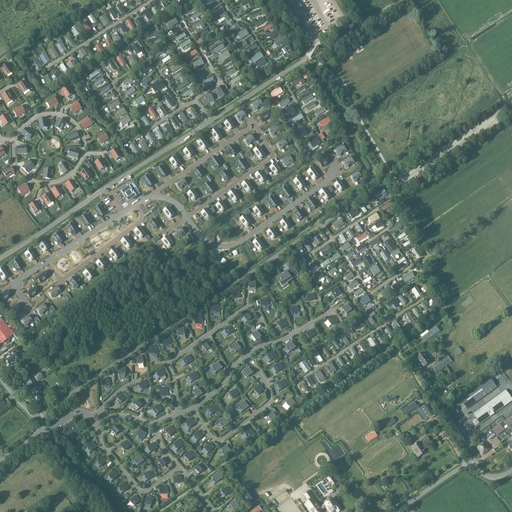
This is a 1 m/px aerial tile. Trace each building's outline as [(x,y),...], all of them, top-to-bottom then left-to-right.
[(163,3),(160,5),(165,13),(169,11),(163,3)] [(220,4),(212,9),(214,12),(222,7),(220,4)] [(120,5),(117,7),(122,16),(126,14),(120,5)] [(155,7),(151,9),(157,18),(160,16),(155,7)] [(111,8),(108,10),(114,20),(117,18),(111,8)] [(261,9),(250,15),(252,19),(263,13),(261,9)] [(151,19),(145,10),(139,15),(141,18),(145,15),(149,21),(151,19)] [(225,13),(216,18),(220,24),(225,20),(224,18),(226,21),(230,19),(225,13)] [(105,15),(99,18),(104,27),(110,23),(105,15)] [(140,18),(134,22),(140,30),(145,26),(140,18)] [(175,18),(166,23),(170,28),(178,23),(175,18)] [(263,19),(254,24),(256,28),(265,22),(263,19)] [(129,20),(126,22),(132,30),(135,28),(129,20)] [(201,21),(192,26),(194,29),(200,25),(202,29),(205,27),(203,24),(203,23),(201,21)] [(87,22),(83,24),(88,32),(92,30),(87,22)] [(237,23),(229,28),(231,32),(239,26),(237,23)] [(121,24),(115,28),(117,31),(120,29),(123,34),(126,32),(121,24)] [(271,24),(263,29),(265,32),(273,27),(271,24)] [(180,25),(171,31),(173,34),(182,28),(180,25)] [(75,26),(72,28),(77,37),(80,35),(75,26)] [(206,29),(197,35),(200,38),(208,32),(206,29)] [(155,30),(145,37),(147,40),(154,35),(156,39),(159,37),(157,33),(155,30)] [(245,30),(237,34),(240,40),(249,35),(245,30)] [(279,30),(269,37),(271,40),(281,34),(279,30)] [(184,33),(175,38),(177,42),(186,36),(184,33)] [(118,35),(112,38),(117,46),(123,43),(118,35)] [(70,36),(67,38),(72,47),(76,45),(70,36)] [(282,38),(274,44),(276,46),(284,41),(283,41),(285,40),(283,36),(282,37),(282,38)] [(214,37),(206,43),(208,46),(216,40),(214,37)] [(160,38),(152,44),(154,47),(162,42),(160,38)] [(109,39),(105,41),(110,51),(114,49),(109,39)] [(189,40),(180,46),(182,49),(191,43),(189,40)] [(235,46),(238,51),(247,45),(244,41),(235,46)] [(62,43),(56,46),(61,54),(67,51),(62,43)] [(137,44),(132,47),(137,55),(142,52),(137,44)] [(101,45),(95,48),(99,56),(105,53),(101,45)] [(222,45),(213,50),(216,53),(224,48),(222,45)] [(289,46),(283,49),(284,51),(286,54),(288,57),(294,53),(289,46)] [(54,48),(48,51),(53,60),(59,56),(54,48)] [(83,48),(77,53),(81,59),(87,55),(83,48)] [(195,50),(187,55),(189,59),(198,53),(195,50)] [(231,57),(227,52),(223,54),(224,54),(218,57),(222,63),(231,57)] [(260,52),(250,59),(254,64),(263,57),(260,52)] [(45,54),(40,57),(44,65),(50,62),(45,54)] [(131,55),(128,57),(133,66),(136,65),(131,55)] [(120,56),(117,58),(122,67),(125,65),(120,56)] [(169,56),(162,61),(164,64),(171,59),(169,56)] [(201,59),(192,64),(196,69),(204,64),(201,59)] [(37,60),(34,62),(39,70),(42,68),(37,60)] [(231,60),(223,65),(225,68),(233,63),(231,60)] [(264,60),(257,65),(257,66),(257,67),(258,68),(266,63),(264,60)] [(73,61),(68,65),(73,72),(78,69),(73,61)] [(111,61),(108,63),(113,72),(117,70),(111,61)] [(178,62),(169,68),(173,73),(181,67),(178,62)] [(62,63),(60,65),(64,71),(66,74),(68,73),(66,70),(62,63)] [(7,65),(1,68),(0,68),(0,69),(2,72),(3,71),(6,76),(11,72),(7,65)] [(149,65),(140,72),(142,74),(151,68),(149,65)] [(234,68),(225,74),(227,77),(236,71),(234,68)] [(98,70),(89,76),(91,79),(100,73),(98,70)] [(202,71),(193,77),(197,84),(206,78),(202,71)] [(181,72),(173,78),(175,81),(183,75),(181,72)] [(57,74),(52,78),(56,85),(61,82),(57,74)] [(45,79),(44,79),(50,88),(53,86),(48,77),(45,79)] [(150,77),(141,84),(143,87),(144,86),(146,90),(149,88),(146,84),(152,80),(150,77)] [(212,77),(202,83),(204,86),(214,80),(212,77)] [(239,77),(231,82),(232,85),(241,80),(239,77)] [(301,77),(291,83),(293,86),(303,80),(301,77)] [(102,78),(94,83),(96,86),(104,81),(102,78)] [(131,78),(122,83),(124,86),(133,81),(131,78)] [(23,82),(18,85),(18,86),(17,86),(19,89),(20,88),(23,93),(29,89),(24,82),(23,82)] [(161,82),(153,87),(156,92),(165,87),(161,82)] [(210,94),(201,99),(205,106),(209,103),(213,101),(214,101),(212,97),(217,94),(220,99),(222,98),(227,95),(222,86),(214,91),(210,94)] [(73,94),(68,87),(62,91),(61,91),(63,94),(64,93),(67,98),(73,94)] [(279,87),(269,94),(273,99),(283,93),(279,87)] [(133,88),(124,94),(127,97),(135,91),(133,88)] [(192,89),(183,94),(185,98),(191,95),(192,97),(196,95),(192,89)] [(308,90),(297,96),(299,99),(310,93),(308,90)] [(0,97),(2,99),(3,99),(6,104),(12,100),(7,92),(2,96),(0,97)] [(167,95),(164,97),(170,105),(172,103),(167,95)] [(311,95),(302,101),(304,105),(313,99),(311,95)] [(142,96),(134,101),(137,106),(145,101),(142,96)] [(54,98),(47,103),(50,108),(55,105),(56,106),(58,105),(58,103),(54,98)] [(288,99),(279,105),(281,108),(290,102),(288,99)] [(259,100),(251,106),(254,111),(263,105),(262,104),(259,100)] [(118,101),(109,107),(111,111),(121,105),(118,101)] [(77,103),(77,102),(74,104),(75,105),(70,108),(74,114),(81,109),(77,103)] [(162,106),(159,108),(163,114),(164,116),(167,114),(162,106)] [(16,110),(15,109),(12,111),(13,112),(17,117),(24,112),(21,107),(16,110)] [(148,109),(147,110),(153,119),(157,116),(151,107),(150,108),(148,109)] [(283,114),(285,117),(287,115),(295,110),(293,107),(283,114)] [(116,113),(115,114),(118,119),(119,117),(120,118),(126,114),(123,108),(116,113)] [(324,108),(314,114),(316,117),(326,111),(324,108)] [(192,109),(189,111),(194,120),(197,118),(192,109)] [(182,112),(178,114),(184,124),(188,121),(182,112)] [(242,112),(235,116),(237,118),(239,122),(246,117),(242,112)] [(265,113),(259,116),(263,122),(271,117),(270,115),(268,112),(265,113)] [(0,118),(0,119),(4,126),(10,123),(7,118),(8,117),(6,114),(5,115),(0,118)] [(301,115),(292,121),(294,125),(303,119),(301,115)] [(128,116),(119,121),(123,127),(131,121),(128,116)] [(145,116),(140,119),(143,122),(144,121),(147,126),(150,124),(145,116)] [(173,117),(170,119),(175,128),(179,126),(173,117)] [(88,119),(87,118),(85,120),(85,121),(81,124),(84,129),(92,125),(88,119)] [(328,118),(319,123),(322,129),(331,124),(328,118)] [(45,119),(39,120),(40,126),(39,126),(40,129),(47,128),(45,119)] [(56,128),(61,131),(66,123),(60,120),(57,125),(56,124),(54,127),(56,128)] [(230,120),(225,124),(228,128),(229,131),(231,129),(235,127),(230,120)] [(167,131),(163,133),(165,137),(169,134),(171,136),(173,135),(171,133),(172,132),(167,124),(164,126),(167,131)] [(274,127),(268,130),(272,136),(279,132),(278,130),(276,126),(274,127)] [(303,126),(296,130),(301,138),(308,134),(303,126)] [(25,129),(21,134),(29,139),(33,134),(33,133),(31,131),(30,132),(25,129)] [(216,129),(211,133),(213,136),(215,138),(217,141),(218,140),(222,137),(216,129)] [(158,130),(155,132),(160,140),(164,138),(158,130)] [(68,136),(71,142),(79,138),(76,132),(71,134),(70,133),(68,134),(68,136)] [(102,135),(97,138),(101,144),(108,139),(105,133),(104,132),(101,134),(102,135)] [(151,134),(147,136),(152,144),(155,142),(151,134)] [(251,136),(244,141),(247,144),(248,146),(250,144),(255,141),(251,136)] [(203,138),(198,142),(203,150),(208,147),(203,138)] [(317,138),(309,143),(313,149),(320,144),(317,138)] [(144,140),(138,143),(143,152),(149,149),(144,140)] [(284,140),(277,145),(280,150),(287,146),(284,140)] [(134,145),(131,146),(136,155),(139,153),(134,145)] [(26,147),(25,146),(22,146),(22,147),(17,148),(17,154),(26,154),(26,147)] [(232,146),(227,149),(230,154),(232,153),(233,155),(237,152),(232,146)] [(342,146),(334,152),(338,157),(346,151),(342,146)] [(259,147),(254,151),(259,159),(265,155),(259,147)] [(189,148),(184,151),(187,156),(189,158),(194,155),(189,148)] [(69,156),(77,159),(79,153),(74,151),(74,150),(71,149),(69,156)] [(112,155),(116,160),(121,157),(116,149),(111,153),(110,154),(111,156),(112,155)] [(289,156),(281,161),(284,167),(293,162),(289,156)] [(176,157),(170,161),(172,164),(173,165),(175,168),(176,167),(180,164),(176,157)] [(216,157),(210,161),(216,169),(221,165),(216,157)] [(350,157),(342,163),(345,168),(346,168),(347,167),(354,163),(350,157)] [(326,158),(321,161),(325,166),(329,163),(326,158)] [(104,161),(102,159),(101,159),(95,163),(100,171),(106,167),(103,162),(104,161)] [(242,160),(236,163),(240,168),(242,171),(244,170),(247,168),(242,160)] [(29,162),(28,161),(25,163),(26,164),(22,168),(27,173),(33,167),(29,162)] [(64,163),(58,167),(63,174),(69,171),(66,166),(67,165),(65,162),(64,163)] [(276,164),(270,168),(275,175),(280,171),(276,164)] [(162,166),(157,170),(162,178),(167,175),(162,166)] [(3,173),(3,174),(6,179),(14,174),(10,168),(7,170),(5,171),(5,170),(2,172),(3,173)] [(199,168),(194,172),(199,178),(204,175),(199,168)] [(313,168),(308,172),(313,180),(319,176),(313,168)] [(83,175),(86,180),(92,177),(87,169),(81,173),(80,174),(82,176),(83,175)] [(43,178),(49,179),(50,174),(51,174),(52,171),(51,171),(51,170),(44,170),(43,178)] [(225,171),(220,175),(223,179),(225,178),(227,180),(230,178),(225,171)] [(261,171),(255,175),(261,183),(266,180),(261,171)] [(358,172),(351,177),(354,182),(361,178),(358,172)] [(148,176),(143,179),(148,187),(154,184),(148,176)] [(299,178),(294,181),(300,190),(305,186),(299,178)] [(183,179),(176,184),(180,189),(186,185),(183,179)] [(64,185),(66,188),(67,187),(70,192),(76,188),(71,181),(65,184),(64,185)] [(247,181),(242,185),(248,193),(253,189),(247,181)] [(340,181),(335,185),(339,192),(345,188),(340,181)] [(209,183),(204,186),(209,195),(215,191),(209,183)] [(134,184),(132,186),(138,196),(140,194),(134,184)] [(17,189),(21,196),(29,191),(26,186),(25,185),(20,188),(19,187),(17,189)] [(129,185),(120,191),(121,191),(124,197),(125,196),(128,200),(131,198),(132,199),(136,196),(135,195),(129,186),(129,185)] [(60,189),(58,186),(51,191),(56,198),(62,195),(59,190),(60,189)] [(286,187),(281,191),(286,199),(291,195),(286,187)] [(385,192),(383,188),(374,194),(376,197),(381,194),(385,192)] [(325,189),(320,193),(325,201),(331,197),(325,189)] [(193,190),(188,194),(193,201),(198,197),(193,190)] [(234,190),(228,194),(233,201),(234,202),(239,199),(234,190)] [(52,202),(48,194),(42,198),(41,198),(43,201),(44,200),(47,205),(52,202)] [(372,197),(367,201),(369,205),(375,201),(373,199),(375,198),(373,195),(371,197),(372,197)] [(272,197),(267,200),(273,209),(278,205),(272,197)] [(311,198),(306,202),(312,210),(317,207),(311,198)] [(365,200),(359,205),(364,213),(367,212),(363,207),(368,204),(365,200)] [(37,204),(36,202),(35,202),(29,206),(34,213),(39,210),(37,206),(36,205),(37,204)] [(222,202),(216,206),(221,213),(226,209),(222,202)] [(390,203),(381,208),(384,211),(392,206),(390,203)] [(97,208),(94,209),(96,212),(100,218),(101,217),(105,214),(101,208),(100,206),(98,207),(97,208)] [(259,206),(254,210),(258,217),(264,213),(259,206)] [(169,207),(163,211),(166,214),(167,216),(169,219),(174,215),(169,207)] [(355,208),(348,214),(352,219),(359,213),(355,208)] [(207,209),(201,213),(207,221),(212,217),(207,209)] [(299,210),(294,214),(297,218),(299,217),(301,219),(304,217),(299,210)] [(376,213),(368,219),(371,224),(380,219),(376,213)] [(81,218),(86,227),(86,226),(91,223),(86,215),(81,218)] [(245,216),(240,220),(246,227),(251,224),(245,216)] [(154,219),(149,223),(153,228),(154,227),(156,229),(159,226),(154,219)] [(286,219),(281,223),(285,230),(291,226),(286,219)] [(340,220),(332,225),(336,230),(344,225),(340,220)] [(381,221),(374,225),(377,229),(383,225),(381,221)] [(71,225),(67,227),(72,235),(77,232),(72,224),(71,225)] [(400,225),(391,231),(393,234),(402,228),(400,225)] [(140,227),(135,231),(138,236),(141,239),(145,235),(140,227)] [(181,229),(173,235),(177,240),(185,234),(181,229)] [(272,229),(267,233),(272,239),(277,236),(272,229)] [(58,233),(53,236),(58,244),(64,241),(60,235),(58,233)] [(365,233),(356,238),(358,241),(367,236),(365,233)] [(127,237),(121,241),(128,249),(133,245),(131,244),(127,237)] [(167,237),(162,240),(168,248),(170,247),(173,244),(169,238),(167,237)] [(259,239),(253,243),(259,251),(264,247),(259,239)] [(389,240),(384,244),(390,252),(395,249),(389,240)] [(44,242),(39,245),(43,252),(49,249),(44,242)] [(306,242),(304,244),(309,252),(312,250),(308,245),(309,245),(308,243),(307,244),(306,242)] [(348,244),(340,249),(342,252),(350,247),(348,244)] [(364,244),(356,250),(358,253),(366,248),(364,244)] [(329,245),(320,251),(324,256),(332,251),(329,245)] [(300,246),(292,252),(294,255),(303,249),(300,246)] [(417,247),(413,250),(419,259),(423,256),(417,247)] [(115,249),(110,253),(112,257),(115,260),(120,256),(118,253),(115,249)] [(398,250),(391,255),(393,258),(400,253),(398,250)] [(30,251),(25,254),(30,261),(35,258),(33,254),(31,251),(30,251)] [(385,251),(380,254),(385,262),(390,258),(385,251)] [(338,253),(329,259),(332,262),(340,257),(338,253)] [(366,257),(363,259),(368,267),(372,265),(366,257)] [(102,259),(97,263),(102,270),(107,266),(104,263),(102,259)] [(360,259),(351,264),(353,268),(362,262),(360,259)] [(17,260),(11,263),(12,265),(13,265),(17,271),(22,268),(17,260)] [(302,260),(299,262),(304,269),(305,268),(307,267),(304,263),(302,260)] [(315,264),(308,269),(310,272),(317,267),(315,264)] [(375,265),(369,269),(374,276),(380,272),(375,265)] [(1,270),(0,270),(0,275),(1,277),(3,280),(8,277),(4,270),(3,268),(1,270)] [(365,268),(358,273),(360,276),(367,271),(365,268)] [(89,269),(84,273),(89,280),(94,276),(89,269)] [(298,276),(299,275),(295,269),(288,274),(286,271),(276,278),(282,287),(293,280),(292,279),(298,276)] [(44,272),(36,278),(39,282),(40,283),(43,281),(48,277),(48,276),(44,272)] [(351,272),(344,277),(347,281),(354,276),(351,272)] [(411,272),(402,277),(406,283),(414,278),(411,272)] [(74,277),(69,281),(75,289),(80,285),(74,277)] [(356,281),(348,287),(350,290),(358,284),(356,281)] [(399,281),(391,287),(393,290),(401,284),(399,281)] [(427,284),(422,287),(424,290),(426,293),(430,290),(427,284)] [(56,287),(48,293),(52,298),(60,293),(56,287)] [(34,288),(26,294),(30,299),(38,293),(34,288)] [(330,293),(334,298),(341,294),(337,288),(330,293)] [(362,288),(353,294),(355,297),(364,291),(362,288)] [(414,288),(412,290),(417,298),(420,296),(414,288)] [(389,289),(380,294),(382,297),(391,292),(389,289)] [(7,291),(0,296),(0,298),(3,302),(11,296),(7,291)] [(231,293),(232,300),(241,298),(239,291),(231,293)] [(306,297),(308,303),(316,300),(313,294),(306,297)] [(401,295),(398,297),(403,305),(407,303),(401,295)] [(367,296),(359,301),(363,307),(371,301),(367,296)] [(434,304),(430,306),(433,309),(439,305),(434,298),(431,300),(434,304)] [(259,301),(261,308),(269,306),(267,299),(259,301)] [(394,300),(386,305),(388,308),(392,305),(395,309),(398,307),(394,300)] [(423,302),(420,304),(426,312),(429,310),(423,302)] [(342,308),(347,314),(352,310),(347,304),(342,308)] [(17,305),(10,310),(14,315),(21,310),(17,305)] [(43,305),(36,310),(40,315),(47,310),(43,305)] [(211,307),(212,313),(220,312),(219,305),(211,307)] [(289,309),(292,315),(299,312),(297,306),(289,309)] [(416,310),(413,312),(419,320),(422,318),(416,310)] [(244,317),(248,322),(254,317),(250,312),(244,317)] [(374,312),(366,317),(372,327),(376,325),(371,318),(376,315),(374,312)] [(410,322),(405,326),(407,329),(412,326),(415,324),(409,314),(406,316),(410,322)] [(327,320),(331,326),(338,321),(334,316),(327,320)] [(28,317),(21,322),(25,327),(32,322),(28,317)] [(193,318),(195,325),(203,324),(202,317),(193,318)] [(0,322),(0,344),(1,344),(13,335),(10,331),(8,328),(7,326),(7,325),(4,320),(3,321),(3,320),(0,322)] [(277,324),(281,330),(288,325),(284,320),(277,324)] [(395,320),(391,322),(397,332),(401,329),(395,320)] [(362,322),(354,327),(356,330),(364,325),(362,322)] [(224,330),(228,336),(235,331),(231,326),(224,330)] [(420,336),(422,338),(425,342),(432,337),(432,338),(440,332),(436,326),(428,332),(427,330),(420,336)] [(18,341),(23,337),(16,327),(10,331),(13,335),(18,341)] [(177,329),(178,337),(185,336),(184,328),(177,329)] [(305,334),(309,340),(316,335),(312,329),(305,334)] [(251,334),(256,341),(261,337),(257,330),(251,334)] [(348,332),(340,336),(346,345),(349,343),(345,337),(350,335),(348,332)] [(162,340),(164,347),(172,344),(170,338),(162,340)] [(371,338),(368,340),(373,348),(376,345),(371,338)] [(202,346),(206,352),(213,347),(209,341),(202,346)] [(286,345),(290,352),(296,348),(291,341),(286,345)] [(231,346),(235,353),(241,349),(236,342),(231,346)] [(362,342),(358,344),(365,353),(368,351),(362,342)] [(19,352),(15,347),(8,353),(10,356),(4,360),(9,367),(19,360),(15,354),(19,352)] [(148,348),(148,349),(149,355),(158,353),(156,347),(148,348)] [(454,350),(454,351),(457,355),(458,356),(462,353),(458,348),(458,347),(454,350)] [(353,348),(350,350),(355,359),(359,356),(353,348)] [(267,356),(270,362),(277,357),(273,352),(267,356)] [(424,353),(417,358),(418,360),(417,361),(418,362),(419,361),(424,368),(431,363),(424,353)] [(182,360),(186,366),(193,361),(189,355),(182,360)] [(53,368),(55,367),(57,369),(59,368),(58,365),(52,356),(48,359),(53,368)] [(309,357),(306,359),(312,367),(315,365),(309,357)] [(339,357),(336,359),(341,368),(345,365),(339,357)] [(450,360),(448,357),(433,367),(437,373),(452,362),(450,360)] [(305,361),(299,365),(305,374),(311,370),(305,361)] [(212,366),(217,372),(223,369),(219,364),(218,362),(212,366)] [(331,362),(328,364),(333,373),(337,371),(331,362)] [(273,368),(277,373),(284,369),(280,363),(273,368)] [(243,371),(248,377),(253,374),(249,367),(243,371)] [(156,374),(160,379),(160,378),(163,382),(166,379),(163,376),(166,374),(162,368),(156,374)] [(319,370),(314,374),(320,383),(325,380),(319,370)] [(189,377),(193,382),(199,377),(195,372),(189,377)] [(43,378),(39,373),(34,377),(37,382),(43,378)] [(306,379),(311,387),(316,383),(311,375),(306,379)] [(32,378),(26,383),(31,391),(29,392),(27,394),(30,397),(32,400),(35,398),(36,400),(41,397),(39,394),(41,392),(32,378)] [(496,387),(489,378),(460,399),(467,409),(496,387)] [(101,380),(102,387),(110,386),(109,379),(101,380)] [(138,386),(143,391),(148,385),(148,384),(143,380),(138,386)] [(277,385),(281,390),(287,386),(283,380),(277,385)] [(303,381),(297,385),(299,389),(301,387),(305,393),(309,391),(305,385),(303,381)] [(254,391),(258,395),(264,390),(259,385),(254,391)] [(192,391),(197,398),(203,394),(199,388),(198,387),(192,391)] [(159,390),(160,397),(168,396),(167,389),(159,390)] [(229,394),(233,399),(239,395),(235,389),(229,394)] [(511,400),(511,399),(505,390),(473,414),(480,424),(511,400)] [(116,399),(121,403),(127,397),(122,393),(116,399)] [(286,401),(290,408),(296,404),(291,398),(286,401)] [(138,409),(139,409),(145,403),(140,399),(134,405),(135,405),(132,408),(136,411),(138,409)] [(238,404),(243,411),(247,409),(249,407),(248,406),(244,400),(238,404)] [(401,411),(404,416),(406,415),(418,407),(414,402),(401,411)] [(152,411),(157,415),(163,409),(158,404),(152,411)] [(418,410),(425,421),(429,419),(430,420),(431,419),(432,419),(433,418),(435,417),(426,404),(418,410)] [(208,410),(212,415),(218,411),(214,405),(208,410)] [(266,415),(271,422),(277,418),(272,411),(266,415)] [(219,421),(224,428),(230,424),(229,423),(225,417),(219,421)] [(185,424),(190,429),(195,423),(191,418),(185,424)] [(392,418),(385,423),(388,428),(395,422),(392,418)] [(491,431),(495,436),(496,435),(496,436),(503,431),(504,430),(502,428),(506,426),(507,427),(508,428),(511,424),(511,421),(510,418),(504,423),(504,424),(501,426),(499,424),(491,431)] [(77,427),(73,421),(63,428),(68,436),(72,433),(75,437),(80,433),(76,427),(77,427)] [(111,431),(116,435),(122,430),(117,425),(111,431)] [(165,432),(170,437),(175,431),(171,426),(168,429),(167,430),(165,432)] [(244,434),(248,439),(255,435),(251,429),(244,434)] [(146,433),(139,430),(136,435),(143,439),(146,433)] [(193,437),(198,441),(204,435),(199,431),(193,437)] [(373,431),(365,437),(368,443),(374,438),(377,436),(373,431)] [(486,431),(484,434),(489,441),(492,439),(495,436),(491,431),(488,433),(486,431)] [(427,437),(421,441),(424,445),(430,441),(427,437)] [(173,446),(178,450),(184,444),(179,440),(173,446)] [(120,447),(125,452),(130,446),(125,441),(120,447)] [(86,448),(91,452),(94,450),(97,447),(92,442),(86,448)] [(419,442),(411,448),(418,458),(426,452),(419,442)] [(490,449),(484,442),(476,447),(482,455),(487,452),(487,451),(490,449)] [(147,447),(151,453),(158,448),(154,443),(147,447)] [(204,449),(209,453),(214,447),(209,443),(207,445),(204,449)] [(221,449),(226,456),(231,452),(227,445),(221,449)] [(184,457),(189,462),(195,456),(190,451),(184,457)] [(134,459),(139,465),(144,462),(139,455),(134,459)] [(97,462),(101,467),(104,464),(107,461),(102,456),(97,462)] [(158,462),(162,468),(169,463),(165,458),(158,462)] [(199,474),(205,468),(200,464),(195,469),(195,470),(193,472),(197,476),(199,474)] [(108,476),(112,480),(115,478),(119,475),(114,470),(108,476)] [(144,475),(148,481),(153,477),(154,476),(150,471),(144,475)] [(212,476),(216,483),(222,479),(217,472),(212,476)] [(329,481),(327,483),(329,486),(331,485),(332,486),(336,482),(331,475),(328,478),(327,478),(327,479),(329,481)] [(174,484),(174,485),(182,483),(181,476),(178,477),(173,478),(174,484)] [(118,488),(123,493),(129,487),(124,482),(118,488)] [(167,487),(163,487),(158,489),(160,495),(168,493),(167,487)] [(221,492),(225,497),(232,492),(228,487),(221,492)] [(308,502),(304,504),(310,511),(320,511),(322,511),(322,510),(326,507),(329,511),(333,511),(336,510),(337,511),(338,511),(341,510),(333,498),(322,506),(320,507),(308,491),(303,495),(308,502)] [(241,497),(247,505),(253,500),(248,493),(246,494),(241,497)] [(129,501),(135,506),(140,500),(135,495),(134,496),(129,501)] [(144,504),(151,506),(153,498),(151,498),(147,496),(144,504)] [(230,504),(235,511),(240,507),(235,500),(230,504)]
